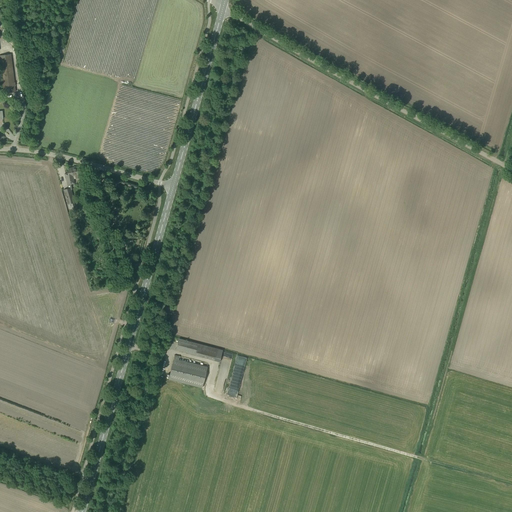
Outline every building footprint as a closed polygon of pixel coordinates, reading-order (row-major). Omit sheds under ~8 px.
[(16,91),(11,54),(0,55),(0,65),(3,93),(16,91)] [(66,178),(68,188),(64,190),(68,204),(70,209),(75,208),(74,203),(75,202),(71,190),(72,190),(71,184),(74,184),(73,176),(75,176),(76,179),(81,178),(80,172),(79,167),(67,169),(68,173),(65,174),(65,178),(66,178)] [(176,350),(220,362),(223,350),(179,338),(176,350)] [(225,388),(233,354),(224,352),(216,386),(225,388)] [(202,387),(207,367),(179,360),(179,356),(174,355),(168,379),(202,387)] [(237,356),(227,396),(236,399),(246,358),(237,356)]
